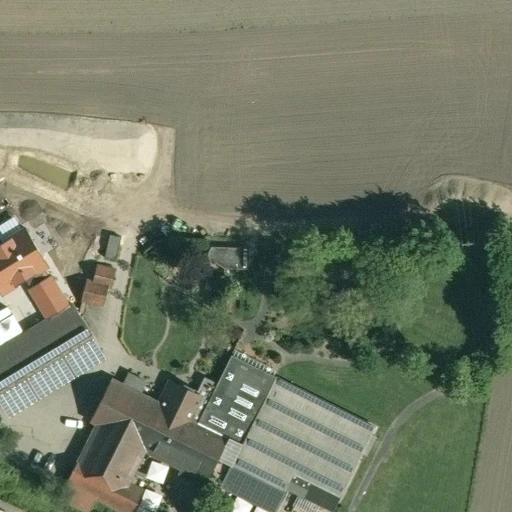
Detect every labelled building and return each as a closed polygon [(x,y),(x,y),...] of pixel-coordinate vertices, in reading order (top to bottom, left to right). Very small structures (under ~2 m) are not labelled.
[(224,247),(212,247),(207,257),(224,268),(224,247)] [(249,247),(224,247),(224,268),(248,269),(249,247)] [(98,266),(94,282),(88,280),(83,300),(103,305),(107,286),(109,286),(113,270),(98,266)] [(43,321),(62,311),(55,298),(36,309),(43,321)] [(79,315),(28,346),(21,336),(0,348),(0,356),(2,362),(0,362),(0,397),(5,406),(100,349),(79,315)] [(160,402),(141,393),(146,382),(129,373),(123,384),(112,378),(101,400),(106,403),(109,397),(151,419),(160,402)] [(151,419),(109,397),(106,403),(101,400),(90,421),(96,424),(118,435),(127,439),(122,450),(141,460),(146,450),(208,480),(209,479),(274,511),(286,487),(334,511),(375,426),(276,378),(267,398),(222,376),(218,384),(204,377),(196,394),(170,381),(160,402),(151,419)] [(118,435),(96,424),(59,498),(85,511),(89,511),(97,498),(125,511),(132,511),(143,491),(129,483),(141,460),(122,450),(127,439),(118,435)] [(65,457),(54,478),(65,484),(76,462),(65,457)]
